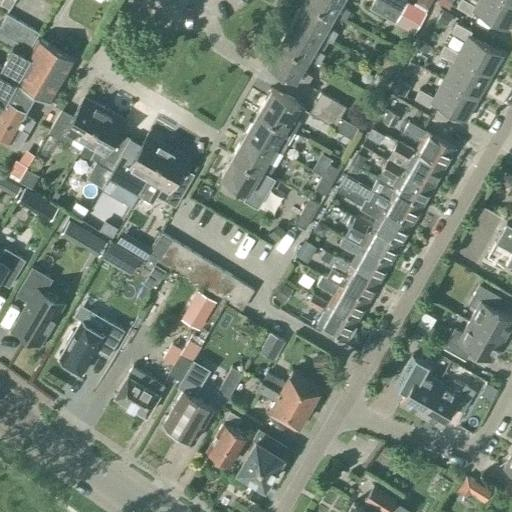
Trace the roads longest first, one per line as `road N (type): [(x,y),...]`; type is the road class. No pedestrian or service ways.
road 1 (residential): [(340,412),(511,120)]
road 2 (residential): [(212,136),(92,67),(132,0)]
road 3 (residential): [(340,412),(453,451),(482,436),(511,383)]
road 4 (tertiary): [(152,511),(0,405)]
